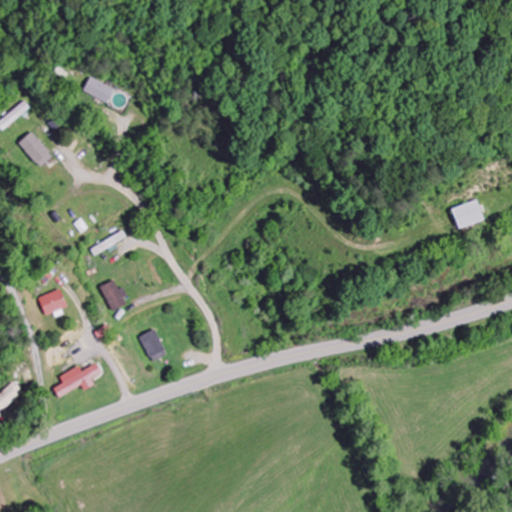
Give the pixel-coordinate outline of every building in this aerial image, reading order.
[(110,104),(116,89),(91,79),(85,94),(110,104)] [(33,111),(27,103),(0,122),(0,127),(3,131),(33,111)] [(55,158),(33,133),(20,145),(42,169),(55,158)] [(454,210),(460,231),(486,222),(479,202),(454,210)] [(114,313),(131,304),(123,289),(120,290),(116,282),(102,288),(114,313)] [(46,317),(69,310),(63,292),(40,299),(46,317)] [(141,338),(153,364),(168,356),(156,331),(141,338)] [(61,378),(65,385),(55,390),(60,399),(83,388),(85,392),(96,387),(93,380),(104,375),(99,366),(83,373),(81,369),(61,378)] [(0,417),(25,394),(14,383),(0,396),(0,417)]
